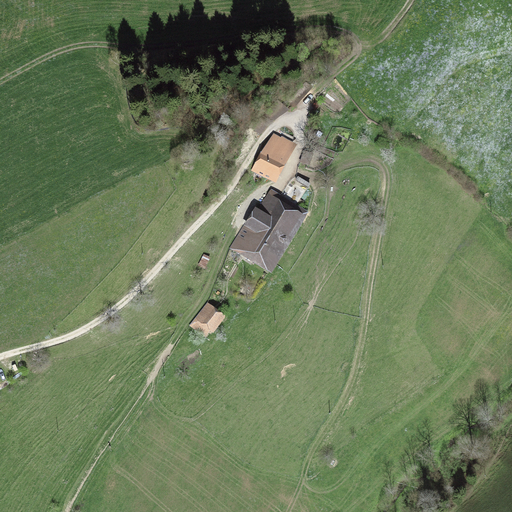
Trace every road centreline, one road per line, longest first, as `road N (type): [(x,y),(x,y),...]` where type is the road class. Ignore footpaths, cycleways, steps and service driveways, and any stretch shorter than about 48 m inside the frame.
road 1 (track): [(0,86),(80,48),(156,49),(308,26),(338,28),(353,44)]
road 2 (track): [(411,0),(382,37),(353,44),(292,115)]
